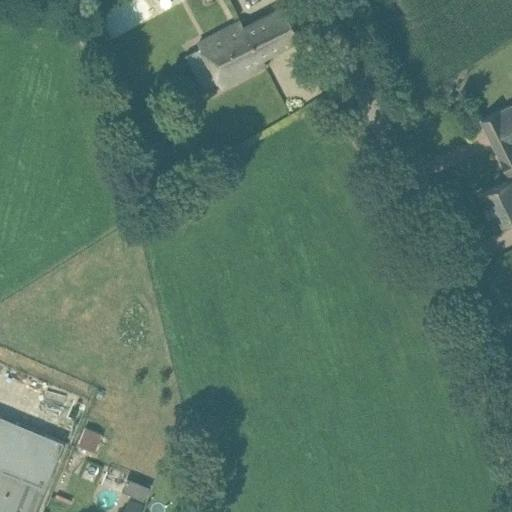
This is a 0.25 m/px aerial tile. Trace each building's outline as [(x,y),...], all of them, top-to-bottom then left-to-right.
[(240,20),(222,29),(199,42),(222,86),(248,73),(265,64),(262,58),(301,38),(284,5),(243,26),(240,20)] [(511,103),(481,119),(508,174),(511,172),(511,103)] [(511,172),(508,174),(510,179),(478,194),(495,229),(511,219),(511,172)] [(35,511),(64,441),(0,414),(0,511),(35,511)] [(78,444),(96,451),(102,434),(85,427),(78,444)]
